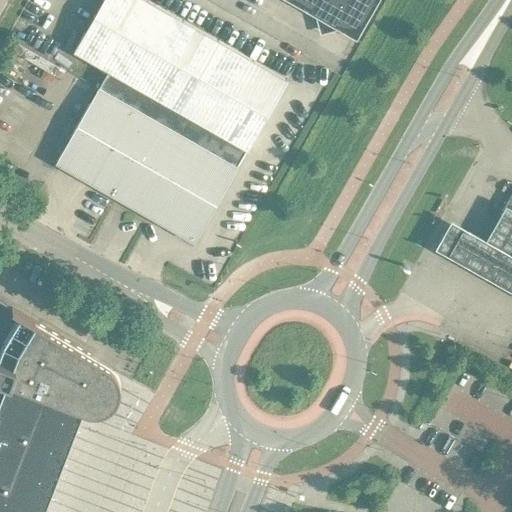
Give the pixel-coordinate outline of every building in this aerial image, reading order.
[(126,103),(237,167),(286,80),(145,0),(101,0),(73,50),(107,70),(98,87),(126,103)] [(285,0),(355,40),(377,0),(285,0)] [(126,103),(98,87),(55,163),(194,242),(237,167),(126,103)] [(511,191),(501,211),(511,217),(511,191)] [(511,210),(506,207),(487,240),(453,221),(437,249),(511,290),(511,210)] [(92,360),(92,359),(91,358),(91,356),(90,355),(11,308),(10,309),(19,315),(2,343),(0,349),(0,511),(43,511),(60,469),(82,411),(87,413),(91,413),(96,413),(100,412),(104,411),(108,408),(112,405),(114,402),(117,398),(118,394),(119,389),(119,385),(118,380),(116,376),(114,374),(112,372),(110,371),(107,371),(104,370),(101,371),(92,365),(92,363),(93,362),(92,360)]
